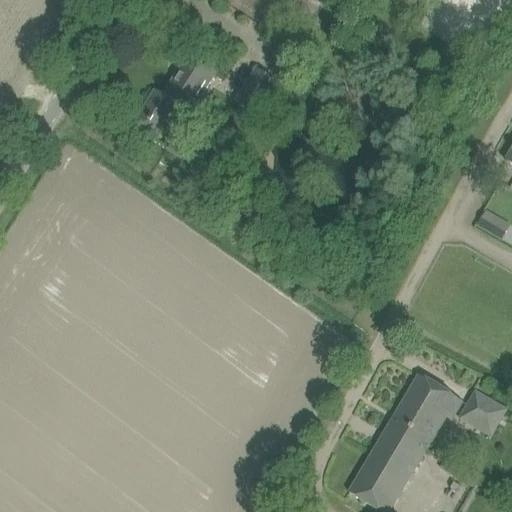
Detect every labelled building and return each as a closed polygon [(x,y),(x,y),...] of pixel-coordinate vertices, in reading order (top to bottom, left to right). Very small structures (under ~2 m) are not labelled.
[(216,74),(190,57),(164,97),(156,92),(132,128),(154,142),(177,106),(190,115),(216,74)] [(256,116),(277,82),(257,70),(236,103),(256,116)] [(167,151),(195,168),(204,153),(176,135),(167,151)] [(486,210),(477,226),(501,240),(510,224),(486,210)] [(420,378),(394,421),(431,444),(447,418),(451,421),(462,403),(420,378)] [(494,437),(509,410),(478,393),(463,420),(494,437)] [(377,511),(390,511),(431,444),(394,421),(350,495),(377,511)]
